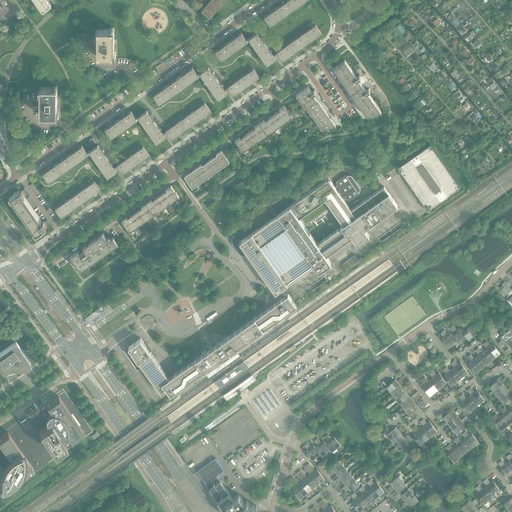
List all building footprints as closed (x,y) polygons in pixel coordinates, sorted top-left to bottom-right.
[(52,6),(49,2),(47,0),(35,0),(35,1),(43,12),(52,6)] [(210,18),(219,7),(211,0),(210,0),(202,10),(210,18)] [(283,16),(296,7),(291,0),(287,0),(277,7),(283,16)] [(270,25),(283,16),(277,7),(264,17),(270,25)] [(455,19),(451,22),(456,27),(460,24),(455,19)] [(318,36),(321,34),(322,34),(315,25),(302,34),(308,43),(312,41),(311,40),(314,39),(313,38),(314,37),(315,37),(318,36)] [(397,27),(394,30),(399,36),(405,30),(402,27),(400,30),(397,27)] [(106,56),(106,29),(98,29),(98,56),(106,56)] [(114,56),(114,40),(114,29),(106,29),(106,56),(114,56)] [(248,41),(247,41),(241,33),(228,42),(234,51),(248,41)] [(266,46),(264,42),(258,33),(249,39),(247,41),(248,41),(250,40),(258,52),(266,46)] [(305,45),(308,43),(302,34),(289,43),(295,52),(299,50),(298,49),(301,48),(300,47),(302,46),(302,47),(305,45)] [(234,51),(228,42),(215,51),(221,60),(234,51)] [(292,54),(295,52),(289,43),(276,53),(279,56),(282,61),(286,59),(285,59),(288,57),(287,56),(289,55),(289,56),(292,54)] [(276,59),(273,55),(266,46),(258,52),(267,65),(276,59)] [(440,48),(435,52),(439,57),(444,53),(440,48)] [(362,85),(359,80),(358,79),(361,78),(359,75),(357,77),(345,60),(334,68),(339,75),(345,83),(346,83),(350,88),(349,89),(351,93),(362,85)] [(186,85),(199,76),(198,74),(193,67),(180,76),(186,85)] [(218,80),(215,77),(208,67),(200,73),(198,74),(199,76),(201,75),(209,86),(218,80)] [(260,77),(259,76),(254,68),(240,78),(247,87),(250,84),(252,82),(253,80),(254,81),(256,79),(256,80),(260,77)] [(173,94),(186,85),(180,76),(167,86),(173,94)] [(247,87),(240,78),(227,87),(227,88),(230,91),(233,96),(237,93),(239,91),(238,91),(240,90),(241,90),(243,89),(247,87)] [(218,80),(209,86),(218,99),(227,93),(224,90),(218,80)] [(381,112),(370,95),(368,92),(370,91),(369,89),(366,90),(362,85),(351,93),(354,96),(355,95),(359,101),(358,102),(364,110),(365,109),(369,115),(371,115),(371,116),(376,113),(381,112)] [(173,94),(167,86),(153,95),(160,104),(173,94)] [(316,98),(313,94),(316,92),(314,90),(312,92),(308,86),(296,94),(305,106),(316,98)] [(49,114),(49,87),(41,87),(41,114),(49,114)] [(57,114),(57,98),(57,87),(49,87),(49,114),(57,114)] [(325,110),(322,106),(316,98),(305,106),(314,119),(325,110)] [(208,114),(211,112),(205,103),(192,112),(198,121),(201,119),(201,118),(203,117),(203,116),(204,115),(205,116),(207,114),(208,114)] [(292,116),(284,105),(279,109),(279,108),(277,109),(278,110),(276,111),(277,112),(272,115),(277,122),(279,125),(292,116)] [(332,118),(331,116),(330,117),(329,115),(325,110),(314,119),(321,130),(325,129),(326,130),(331,127),(336,125),(331,118),(332,118)] [(124,129),(137,119),(136,118),(131,111),(118,120),(119,122),(124,129)] [(156,124),(153,120),(147,111),(138,117),(136,118),(137,119),(137,120),(139,118),(147,130),(156,124)] [(195,123),(198,121),(192,112),(179,121),(185,130),(188,128),(190,126),(190,125),(191,124),(192,125),(194,123),(195,123)] [(279,125),(277,122),(272,115),(268,119),(267,117),(266,118),(265,118),(264,119),(259,123),(267,134),(279,125)] [(111,138),(124,129),(119,122),(118,120),(105,129),(111,138)] [(182,133),(185,130),(179,121),(165,131),(166,131),(168,135),(172,140),(175,137),(177,135),(177,134),(178,134),(178,133),(179,134),(181,132),(182,133)] [(267,134),(259,123),(255,126),(254,125),(253,126),(253,127),(252,128),(253,129),(248,133),(255,143),(267,134)] [(163,133),(161,131),(156,124),(147,130),(156,143),(165,137),(163,133)] [(255,143),(248,133),(243,136),(242,135),(241,136),(240,135),(239,136),(239,137),(235,140),(242,151),(255,143)] [(88,154),(87,152),(82,145),(69,155),(75,163),(88,154)] [(107,158),(105,155),(98,145),(89,151),(87,152),(88,154),(90,153),(98,164),(107,158)] [(149,155),(143,147),(130,156),(136,165),(139,162),(141,160),(143,159),(146,157),(146,158),(149,155)] [(229,161),(225,154),(221,149),(216,153),(216,152),(214,153),(215,154),(214,155),(215,156),(210,160),(217,169),(229,161)] [(62,172),(75,163),(69,155),(56,164),(62,172)] [(136,165),(130,156),(117,165),(117,166),(119,169),(123,174),(126,172),(126,171),(128,170),(128,169),(130,168),(133,167),(136,165)] [(116,171),(114,168),(107,158),(98,164),(108,177),(116,171)] [(217,169),(210,160),(205,163),(204,162),(203,163),(202,162),(201,163),(201,164),(197,167),(205,178),(217,169)] [(62,172),(56,164),(43,173),(49,182),(62,172)] [(205,178),(197,167),(192,170),(191,171),(190,171),(189,172),(184,176),(192,187),(202,180),(203,181),(205,179),(205,178)] [(317,269),(318,269),(320,269),(320,270),(331,262),(326,256),(352,238),(355,242),(356,242),(358,242),(358,243),(369,235),(364,229),(371,224),(390,211),(397,205),(384,186),(351,210),(345,202),(345,200),(346,200),(347,201),(349,201),(350,201),(351,200),(360,194),(359,192),(360,192),(360,191),(360,189),(360,188),(360,187),(352,177),(352,176),(351,176),(350,175),(349,175),(348,176),(347,175),(346,174),(337,180),(337,181),(336,182),(336,183),(336,184),(336,185),(335,187),(330,180),(329,180),(329,181),(327,180),(327,179),(310,192),(290,206),(287,202),(286,202),(285,201),(284,201),(283,201),(281,202),(273,207),(272,206),(270,204),(269,203),(266,203),(264,202),(262,202),(260,203),(258,204),(256,205),(255,207),(254,208),(253,210),(252,213),(252,215),(252,217),(253,219),(254,221),(235,234),(234,236),(233,237),(232,239),(232,241),(232,242),(232,244),(233,246),(239,254),(240,255),(241,255),(242,255),(243,256),(244,255),(245,255),(248,253),(276,292),(314,265),(317,269)] [(97,192),(101,190),(94,181),(81,190),(87,199),(91,197),(90,197),(93,195),(92,194),(94,193),(94,194),(97,192)] [(179,196),(171,185),(166,189),(166,188),(164,189),(165,190),(163,191),(164,192),(159,195),(166,205),(179,196)] [(42,222),(33,209),(24,196),(25,195),(24,194),(27,192),(26,190),(24,189),(22,191),(22,190),(20,191),(20,190),(9,197),(36,235),(46,228),(46,227),(47,226),(47,225),(49,224),(48,222),(47,221),(44,222),(43,221),(42,222)] [(84,202),(87,199),(81,190),(68,200),(74,208),(78,206),(77,206),(80,204),(79,203),(81,202),(81,203),(84,201),(84,202)] [(166,205),(159,195),(155,199),(154,197),(152,198),(151,199),(146,203),(154,214),(166,205)] [(74,208),(68,200),(55,209),(61,218),(65,215),(64,215),(67,213),(66,213),(68,211),(68,212),(71,210),(71,211),(74,208)] [(154,214),(146,203),(141,206),(141,205),(139,206),(140,207),(139,208),(140,209),(135,213),(142,223),(154,214)] [(142,223),(135,213),(130,216),(129,215),(128,216),(127,215),(126,216),(126,217),(121,220),(129,231),(142,223)] [(403,222),(378,239),(381,242),(382,245),(407,228),(403,222)] [(81,271),(118,244),(113,237),(111,239),(110,238),(110,237),(110,236),(109,235),(108,236),(108,237),(108,238),(107,238),(103,232),(83,247),(78,250),(70,256),(81,271)] [(346,271),(360,262),(358,258),(355,254),(341,264),(344,268),(346,271)] [(327,280),(325,277),(306,290),(304,290),(302,290),(300,292),(300,294),(299,296),(303,302),(329,283),(327,280)] [(505,282),(502,285),(508,293),(511,291),(505,282)] [(171,396),(202,373),(211,367),(215,364),(218,367),(225,363),(223,360),(236,351),(236,350),(235,350),(297,306),(288,294),(169,378),(141,338),(129,347),(131,351),(162,394),(167,390),(171,396)] [(95,318),(105,311),(102,306),(92,313),(95,318)] [(95,318),(92,313),(85,318),(86,319),(88,322),(93,319),(95,318)] [(469,323),(467,325),(464,322),(462,323),(472,335),(477,332),(469,323)] [(468,339),(472,335),(462,323),(460,325),(463,328),(461,330),(459,327),(466,336),(468,339)] [(459,327),(457,329),(454,326),(452,327),(462,340),(466,336),(459,327)] [(458,343),(462,340),(452,327),(451,329),(453,332),(451,334),(449,332),(456,341),(458,343)] [(449,332),(447,334),(444,330),(442,331),(453,344),(456,341),(449,332)] [(500,344),(511,334),(511,333),(509,330),(500,337),(502,340),(499,343),(500,344)] [(448,347),(453,344),(442,331),(440,333),(443,337),(441,338),(448,347)] [(507,345),(511,341),(511,334),(500,344),(502,346),(505,343),(507,345)] [(493,343),(490,345),(487,341),(485,342),(496,356),(500,352),(493,343)] [(19,347),(16,342),(0,352),(0,369),(3,373),(5,372),(7,371),(9,371),(11,370),(13,370),(15,369),(17,370),(19,370),(21,370),(23,370),(25,369),(27,369),(29,367),(30,366),(30,363),(29,361),(19,347)] [(492,359),(496,356),(485,342),(483,344),(487,348),(484,350),(492,359)] [(484,350),(482,352),(479,347),(477,349),(488,362),(492,359),(484,350)] [(484,365),(488,362),(477,349),(475,350),(479,355),(476,356),(484,365)] [(237,353),(206,376),(209,380),(240,357),(237,353)] [(476,356),(474,358),(471,354),(469,355),(480,369),(484,365),(476,356)] [(475,372),(480,369),(469,355),(467,357),(470,361),(468,363),(475,372)] [(243,360),(214,381),(219,389),(248,368),(243,360)] [(460,363),(458,364),(455,360),(453,362),(463,375),(468,371),(460,363)] [(459,378),(463,375),(453,362),(451,363),(454,367),(452,369),(459,378)] [(452,369),(450,371),(446,367),(445,368),(455,381),(459,378),(452,369)] [(451,385),(455,381),(445,368),(443,370),(446,374),(444,376),(451,385)] [(439,373),(437,375),(433,370),(431,372),(442,385),(446,382),(439,373)] [(438,389),(442,385),(431,372),(430,373),(433,378),(431,380),(438,389)] [(251,373),(221,395),(226,401),(255,380),(251,373)] [(431,380),(429,381),(425,377),(423,378),(434,392),(438,389),(431,380)] [(403,380),(401,378),(397,381),(396,379),(387,386),(390,391),(403,380)] [(430,395),(434,392),(423,378),(421,380),(425,384),(423,386),(430,395)] [(493,390),(507,380),(505,378),(501,381),(499,379),(490,386),(493,390)] [(405,382),(403,380),(390,391),(393,395),(402,387),(401,385),(405,382)] [(508,381),(507,380),(493,390),(497,395),(506,387),(504,385),(508,381)] [(397,399),(409,388),(407,386),(404,389),(402,387),(393,395),(397,399)] [(500,399),(511,388),(511,386),(507,389),(506,387),(497,395),(500,399)] [(477,390),(474,392),(471,387),(469,389),(480,402),(484,399),(477,390)] [(411,391),(409,388),(397,399),(400,403),(409,395),(407,394),(411,391)] [(511,395),(510,393),(511,391),(511,388),(500,399),(503,403),(511,395)] [(0,496),(2,496),(93,431),(63,389),(40,405),(37,401),(33,404),(36,408),(27,414),(29,417),(21,422),(19,420),(0,433),(0,496)] [(476,405),(480,402),(469,389),(467,390),(471,395),(469,397),(476,405)] [(403,407),(416,396),(414,394),(410,397),(409,395),(400,403),(403,407)] [(469,397),(466,398),(463,394),(461,396),(472,409),(476,405),(469,397)] [(418,399),(416,396),(403,407),(406,411),(415,403),(414,402),(418,399)] [(468,412),(472,409),(461,396),(459,397),(463,401),(460,403),(468,412)] [(422,404),(420,402),(417,405),(415,403),(406,411),(410,415),(422,404)] [(424,407),(422,404),(410,415),(413,419),(422,412),(420,410),(424,407)] [(511,412),(509,409),(507,411),(504,407),(502,408),(508,415),(511,420),(511,412)] [(511,421),(511,420),(508,415),(502,408),(501,410),(504,414),(501,415),(509,424),(511,421)] [(447,421),(460,411),(458,409),(454,412),(452,410),(443,417),(447,421)] [(457,416),(461,412),(460,411),(447,421),(450,425),(459,418),(457,416)] [(207,431),(227,417),(226,416),(226,415),(226,414),(205,428),(206,430),(207,431)] [(501,415),(499,417),(496,414),(494,415),(500,422),(505,428),(509,424),(501,415)] [(505,428),(500,422),(494,415),(492,417),(495,420),(493,422),(500,431),(505,428)] [(453,429),(466,419),(465,417),(461,420),(459,418),(450,425),(453,429)] [(427,424),(426,422),(424,419),(422,421),(423,422),(433,434),(437,430),(430,422),(427,424)] [(464,424),(468,420),(466,419),(453,429),(457,433),(466,426),(464,424)] [(433,434),(423,422),(422,421),(420,422),(424,426),(421,428),(429,437),(433,434)] [(390,439),(403,428),(401,426),(398,429),(396,427),(387,434),(390,439)] [(421,428),(419,430),(416,426),(414,427),(425,440),(429,437),(421,428)] [(420,444),(425,440),(414,427),(412,429),(415,433),(413,435),(420,444)] [(401,433),(404,430),(403,428),(390,439),(394,443),(402,435),(401,433)] [(471,433),(469,435),(466,431),(464,433),(474,445),(478,442),(471,433)] [(470,448),(474,445),(464,433),(462,434),(465,438),(463,440),(470,448)] [(333,436),(331,438),(328,434),(326,436),(336,448),(340,445),(333,436)] [(397,447),(409,436),(408,435),(404,438),(402,435),(394,443),(397,447)] [(332,452),(336,448),(326,436),(324,437),(327,441),(325,442),(325,443),(330,449),(332,452)] [(407,441),(411,438),(409,436),(397,447),(400,451),(409,443),(407,441)] [(323,440),(321,442),(318,438),(316,440),(326,452),(330,449),(325,443),(325,442),(323,440)] [(463,440),(461,442),(458,438),(456,440),(466,452),(470,448),(463,440)] [(322,456),(326,452),(316,440),(314,441),(317,445),(315,447),(321,454),(320,454),(322,456)] [(462,455),(466,452),(456,440),(454,441),(457,444),(455,446),(462,455)] [(313,444),(311,446),(308,443),(306,444),(316,457),(320,454),(321,454),(315,447),(313,444)] [(312,460),(316,457),(306,444),(304,446),(307,449),(305,451),(312,460)] [(455,446),(453,448),(450,445),(448,446),(458,458),(462,455),(455,446)] [(454,462),(458,458),(448,446),(446,447),(449,451),(447,453),(454,462)] [(224,470),(216,458),(197,471),(225,511),(253,511),(256,508),(257,507),(257,506),(256,505),(249,503),(247,500),(245,502),(239,494),(233,498),(232,497),(217,475),(224,470)] [(330,474),(343,464),(339,459),(331,467),(332,469),(328,472),(330,474)] [(511,468),(507,462),(505,464),(502,460),(500,462),(508,471),(510,474),(511,473),(511,468)] [(510,474),(508,471),(500,462),(498,463),(501,467),(499,469),(506,478),(510,474)] [(337,475),(346,468),(343,464),(330,474),(331,476),(335,472),(337,475)] [(317,469),(315,471),(312,467),(310,469),(320,481),(324,478),(317,469)] [(336,482),(349,472),(346,468),(337,475),(339,477),(335,480),(336,482)] [(316,485),(320,481),(310,469),(307,471),(310,475),(309,476),(316,485)] [(344,483),(353,476),(349,472),(336,482),(338,484),(342,481),(344,483)] [(309,476),(307,477),(304,474),(302,476),(312,488),(316,485),(309,476)] [(308,491),(312,488),(302,476),(299,477),(303,481),(301,483),(308,491)] [(343,490),(356,480),(353,476),(344,483),(346,485),(341,489),(343,490)] [(390,490),(402,480),(399,476),(390,483),(392,485),(388,488),(390,490)] [(493,481),(491,483),(487,478),(485,480),(496,493),(500,490),(493,481)] [(376,482),(374,484),(371,479),(369,481),(379,494),(384,491),(376,482)] [(301,483),(299,484),(296,480),(293,482),(304,495),(308,491),(301,483)] [(350,491),(359,484),(356,480),(343,490),(344,492),(349,489),(350,491)] [(397,491),(405,484),(402,480),(390,490),(391,492),(395,489),(397,491)] [(492,496),(496,493),(485,480),(483,481),(487,486),(485,487),(492,496)] [(376,497),(379,494),(369,481),(367,483),(371,487),(368,489),(376,497)] [(300,498),(304,495),(293,482),(291,484),(295,488),(293,489),(300,498)] [(396,498),(409,488),(405,484),(397,491),(398,493),(395,496),(396,498)] [(485,487),(482,489),(479,485),(477,487),(488,500),(492,496),(485,487)] [(368,489),(366,490),(363,486),(361,488),(372,501),(376,497),(368,489)] [(484,503),(488,500),(477,487),(475,488),(479,492),(476,494),(484,503)] [(368,504),(372,501),(361,488),(359,489),(362,493),(360,495),(368,504)] [(403,499),(412,492),(409,488),(396,498),(398,500),(401,497),(403,499)] [(403,506),(415,496),(412,492),(403,499),(405,501),(401,504),(403,506)] [(360,495),(358,497),(355,493),(353,494),(364,507),(368,504),(360,495)] [(359,511),(364,507),(353,494),(351,496),(354,500),(352,502),(359,511)] [(418,501),(419,500),(415,496),(403,506),(404,508),(406,506),(408,509),(410,507),(412,508),(419,502),(418,501)] [(464,511),(477,501),(475,499),(472,502),(470,500),(461,507),(464,511)] [(475,506),(478,503),(477,501),(464,511),(471,511),(476,508),(475,506)] [(336,511),(331,505),(329,507),(326,503),(323,505),(329,511),(336,511)]
